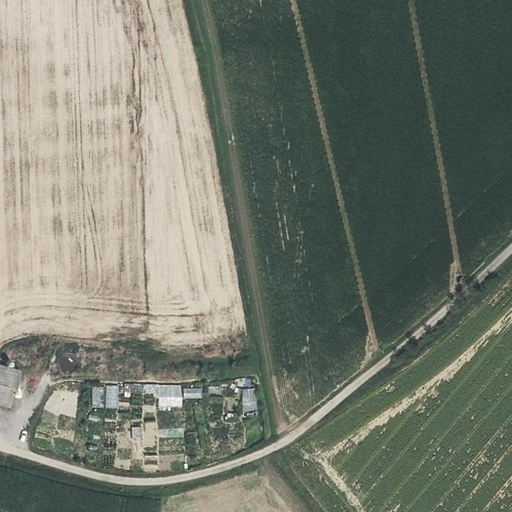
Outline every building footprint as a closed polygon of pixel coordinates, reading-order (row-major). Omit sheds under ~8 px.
[(0,409),(4,410),(15,374),(0,369),(0,409)] [(104,408),(103,386),(91,386),(91,408),(104,408)] [(104,386),(105,408),(118,408),(117,386),(104,386)] [(201,398),(201,388),(183,388),(183,398),(201,398)] [(255,388),(241,389),(242,412),(256,411),(255,388)] [(166,398),(167,408),(180,407),(180,397),(166,398)] [(62,406),(56,436),(71,439),(77,409),(62,406)] [(131,427),(131,440),(142,440),(142,427),(131,427)] [(228,434),(211,434),(211,455),(227,456),(228,434)]
